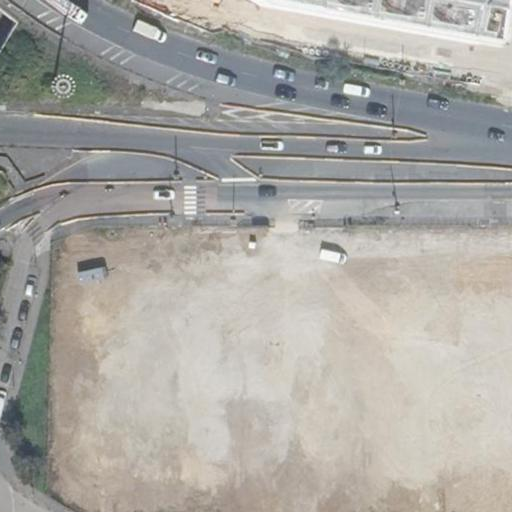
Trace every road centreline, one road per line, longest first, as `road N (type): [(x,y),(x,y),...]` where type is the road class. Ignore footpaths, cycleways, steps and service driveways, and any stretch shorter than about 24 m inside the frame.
road 1 (primary): [(68,0),(267,78),(511,133)]
road 2 (primary): [(178,141),(511,133)]
road 3 (primary): [(0,220),(77,195),(178,141)]
road 4 (tertiary): [(0,131),(178,141)]
